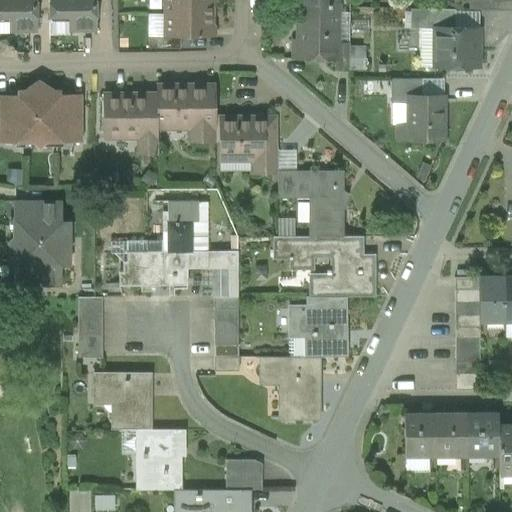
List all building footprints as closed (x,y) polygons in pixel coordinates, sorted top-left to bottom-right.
[(35,0),(0,0),(0,21),(9,22),(9,30),(36,29),(35,0)] [(94,0),(48,0),(49,21),(68,21),(68,29),(95,29),(94,0)] [(211,0),(165,0),(165,15),(211,15),(211,0)] [(336,0),(297,0),(297,40),(291,40),(291,59),(335,59),(336,59),(337,44),(336,0)] [(426,9),(410,9),(410,28),(419,29),(426,29),(426,9)] [(144,32),(156,34),(159,14),(147,13),(144,32)] [(211,15),(165,15),(165,37),(180,37),(211,37),(211,15)] [(455,28),(434,27),(434,29),(426,29),(419,29),(419,67),(478,68),(478,28),(455,28)] [(165,37),(148,37),(148,49),(180,49),(180,37),(165,37)] [(349,44),(337,44),(336,59),(335,59),(335,70),(348,70),(349,44)] [(213,85),(156,86),(156,94),(156,123),(188,123),(189,141),(214,141),(213,85)] [(60,91),(44,92),(45,86),(32,87),(31,92),(16,92),(16,96),(0,95),(0,141),(83,141),(82,141),(81,96),(82,96),(60,96),(60,91)] [(156,94),(105,94),(105,139),(123,139),(123,126),(138,126),(138,154),(157,154),(156,123),(156,94)] [(444,99),(408,98),(408,125),(416,125),(415,139),(443,140),(444,99)] [(276,116),(219,117),(219,155),(252,155),(252,173),(277,173),(277,149),(276,116)] [(295,149),(277,149),(277,173),(294,173),(295,173),(295,149)] [(294,173),(277,173),(277,198),(294,198),(294,173)] [(295,173),(294,173),(294,198),(311,198),(311,237),(341,237),(341,236),(341,173),(295,173)] [(59,201),(15,200),(15,199),(14,199),(14,287),(15,286),(59,287),(59,288),(60,288),(60,265),(64,265),(64,250),(69,250),(69,237),(64,237),(64,222),(60,222),(60,200),(59,200),(59,201)] [(197,201),(167,201),(167,251),(147,252),(147,241),(126,242),(126,262),(122,262),(122,272),(119,272),(119,285),(140,285),(140,292),(151,292),(151,285),(187,285),(187,269),(208,268),(211,269),(237,268),(237,251),(206,251),(206,222),(197,222),(197,201)] [(292,233),(304,233),(303,214),(291,215),(292,233)] [(274,232),(290,231),(289,216),(273,217),(274,232)] [(311,237),(274,237),(274,257),(291,257),(291,268),(312,268),(312,256),(331,256),(331,276),(310,276),(310,297),(345,297),(373,297),(372,256),(359,257),(358,237),(344,237),(344,236),(341,236),(341,237),(311,237)] [(237,268),(211,269),(211,297),(213,297),(237,297),(237,268)] [(478,279),(477,278),(452,278),(452,290),(453,290),(478,290),(478,279)] [(511,320),(511,278),(503,279),(504,321),(511,320)] [(504,321),(503,279),(478,279),(478,290),(478,302),(478,314),(478,321),(504,321)] [(478,302),(478,290),(453,290),(453,302),(478,302)] [(237,297),(213,297),(213,309),(237,309),(237,297)] [(310,297),(308,297),(308,307),(289,307),(289,336),(305,336),(305,357),(317,357),(345,357),(345,297),(310,297)] [(102,298),(77,298),(77,310),(102,310),(102,298)] [(478,314),(478,302),(453,302),(453,314),(478,314)] [(237,309),(213,309),(213,321),(237,321),(237,309)] [(102,310),(77,310),(78,322),(102,322),(102,310)] [(478,321),(478,314),(453,314),(454,326),(478,326),(478,321)] [(237,321),(213,321),(213,333),(237,333),(237,321)] [(102,322),(78,322),(78,334),(102,334),(102,322)] [(478,338),(478,326),(454,326),(454,338),(478,338)] [(237,333),(213,333),(214,345),(238,345),(237,333)] [(102,334),(78,334),(78,358),(102,358),(102,334)] [(479,350),(478,338),(454,338),(454,350),(479,350)] [(238,345),(214,345),(214,357),(238,357),(238,345)] [(238,357),(214,357),(214,372),(238,372),(238,357)] [(305,357),(261,357),(261,382),(281,382),(281,417),(317,417),(317,357),(305,357)] [(479,362),(454,362),(454,374),(479,374),(479,362)] [(149,374),(93,374),(93,400),(117,400),(117,430),(138,430),(150,430),(149,374)] [(479,390),(479,374),(454,374),(455,390),(479,390)] [(434,455),(433,415),(405,415),(405,455),(434,455)] [(465,415),(433,415),(434,455),(466,455),(465,415)] [(497,415),(465,415),(466,455),(498,455),(497,425),(497,415)] [(511,425),(497,425),(498,455),(498,473),(511,472),(511,425)] [(150,430),(138,430),(138,490),(175,490),(176,490),(179,490),(179,446),(183,446),(183,430),(150,430)] [(254,460),(225,459),(225,490),(249,490),(261,490),(261,463),(254,460)] [(179,490),(176,490),(175,490),(175,511),(198,511),(199,509),(208,509),(208,511),(248,511),(249,490),(179,490)] [(92,492),(91,509),(112,509),(112,493),(92,492)]
